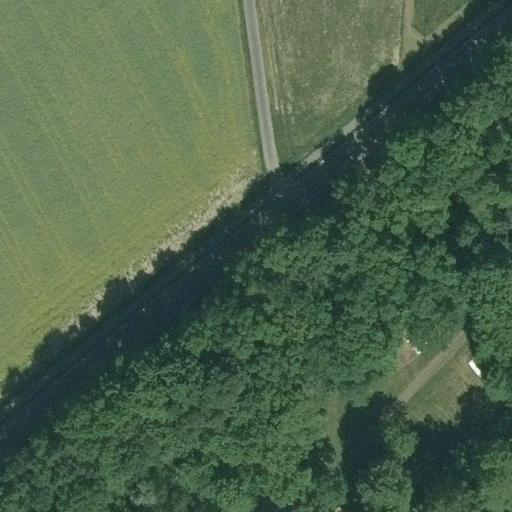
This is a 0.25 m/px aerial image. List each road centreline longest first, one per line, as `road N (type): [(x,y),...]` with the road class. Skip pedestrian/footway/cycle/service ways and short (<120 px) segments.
road 1 (unknown): [(361,138),(345,284),(297,511)]
road 2 (tertiary): [(0,439),(281,203)]
road 3 (tertiary): [(281,203),(511,14)]
road 4 (residential): [(281,203),(267,161),(246,0)]
